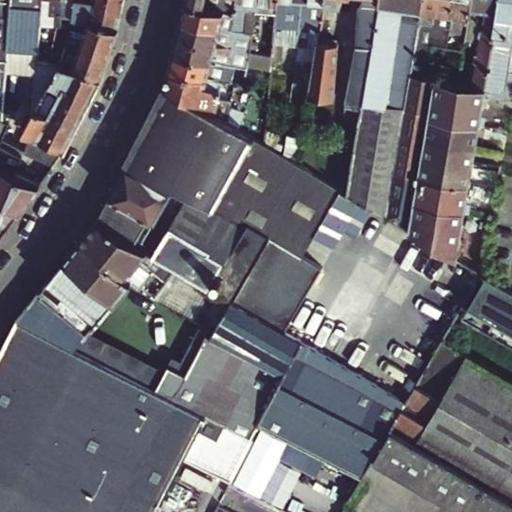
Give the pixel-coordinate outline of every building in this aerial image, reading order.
[(6,70),(7,49),(11,0),(0,0),(0,117),(2,118),(6,70)] [(39,49),(41,23),(42,0),(11,0),(7,49),(6,70),(37,72),(35,111),(60,62),(50,62),(38,61),(39,52),(39,49)] [(61,19),(61,18),(62,0),(42,0),(41,23),(54,24),(54,19),(61,19)] [(76,0),(62,0),(61,18),(74,18),(77,0),(76,0)] [(88,22),(119,29),(123,9),(92,3),(77,0),(74,18),(88,22)] [(93,0),(92,3),(123,9),(125,0),(93,0)] [(256,12),(257,0),(236,0),(236,6),(234,15),(231,32),(245,35),(249,11),(256,12)] [(276,58),(278,16),(279,0),(257,0),(256,12),(262,12),(259,37),(252,37),(250,55),(276,58)] [(279,0),(278,16),(302,18),(304,1),(298,0),(279,0)] [(328,0),(311,0),(310,27),(325,28),(328,9),(328,0)] [(328,0),(328,9),(325,28),(323,40),(341,43),(343,0),(328,0)] [(351,105),(368,107),(383,0),(364,0),(365,2),(362,5),(360,43),(351,105)] [(419,43),(425,0),(383,0),(368,107),(354,197),(376,209),(388,217),(413,76),(416,57),(419,43)] [(451,27),(455,0),(425,0),(419,43),(416,57),(432,59),(432,55),(437,26),(451,28),(451,27)] [(467,41),(473,0),(455,0),(451,27),(460,29),(457,49),(465,50),(467,41)] [(470,86),(486,89),(500,0),(473,0),(467,41),(477,43),(470,86)] [(511,0),(500,0),(486,89),(491,90),(490,96),(503,98),(510,96),(511,94),(511,70),(508,70),(511,44),(511,0)] [(186,3),(182,19),(231,32),(234,15),(218,11),(204,7),(186,3)] [(234,15),(236,6),(223,3),(220,5),(218,11),(234,15)] [(231,32),(182,19),(174,53),(233,68),(248,72),(250,55),(252,37),(245,35),(231,32)] [(60,62),(102,77),(119,29),(88,22),(86,31),(71,26),(70,32),(83,36),(79,48),(66,44),(63,52),(60,62)] [(341,43),(323,40),(315,93),(337,97),(341,43)] [(448,47),(447,53),(456,54),(455,60),(464,61),(465,50),(457,49),(448,47)] [(50,62),(60,62),(63,52),(53,50),(50,62)] [(233,68),(174,53),(169,71),(224,85),(227,73),(232,75),(233,68)] [(455,60),(446,58),(432,55),(432,59),(416,57),(413,76),(460,84),(464,61),(455,60)] [(33,132),(66,147),(102,77),(60,62),(35,111),(26,129),(33,132)] [(233,68),(232,75),(235,79),(246,82),(248,72),(233,68)] [(221,98),(224,85),(169,71),(166,86),(228,122),(234,102),(221,98)] [(388,217),(458,258),(472,173),(485,95),(486,89),(470,86),(460,84),(413,76),(388,217)] [(232,300),(286,331),(323,268),(303,256),(216,205),(228,186),(315,237),(335,248),(346,229),(359,237),(376,209),(354,197),(228,122),(166,86),(98,221),(141,246),(177,185),(195,194),(159,257),(179,269),(232,300)] [(14,173),(40,184),(66,147),(33,132),(14,173)] [(0,199),(22,209),(40,184),(14,173),(0,166),(0,199)] [(315,237),(228,186),(216,205),(303,256),(315,237)] [(141,246),(98,221),(67,258),(112,295),(122,295),(134,281),(142,287),(144,287),(157,273),(167,282),(179,269),(159,257),(141,246)] [(112,295),(67,258),(52,275),(98,313),(99,322),(122,295),(112,295)] [(98,313),(52,275),(20,315),(80,346),(99,322),(98,313)] [(511,289),(487,275),(463,316),(511,344),(511,289)] [(286,331),(232,300),(212,333),(286,376),(303,341),(286,331)] [(230,423),(175,395),(157,386),(80,346),(20,315),(0,354),(0,511),(160,511),(184,464),(203,428),(222,438),(230,423)] [(189,372),(175,395),(230,423),(256,437),(264,420),(286,376),(212,333),(189,372)] [(264,420),(364,476),(376,456),(406,402),(303,341),(286,376),(264,420)] [(406,402),(376,456),(472,511),(511,511),(511,380),(443,341),(406,402)] [(171,363),(157,386),(175,395),(189,372),(171,363)]
